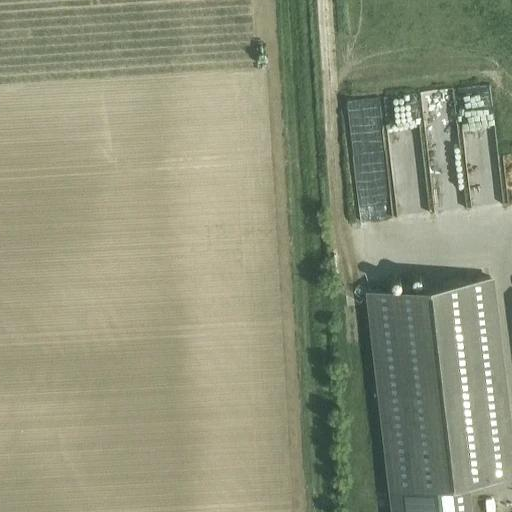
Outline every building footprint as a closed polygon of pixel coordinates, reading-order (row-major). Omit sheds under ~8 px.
[(498,106),(498,93),(472,95),(473,108),(498,106)] [(429,95),(396,97),(400,156),(417,155),(419,192),(409,193),(410,215),(436,214),(429,95)] [(386,97),(365,99),(374,203),(395,201),(386,97)] [(511,475),(511,466),(490,277),(369,290),(394,511),(472,511),(469,480),(511,475)] [(492,511),(494,511),(511,509),(511,482),(488,486),(492,511)]
